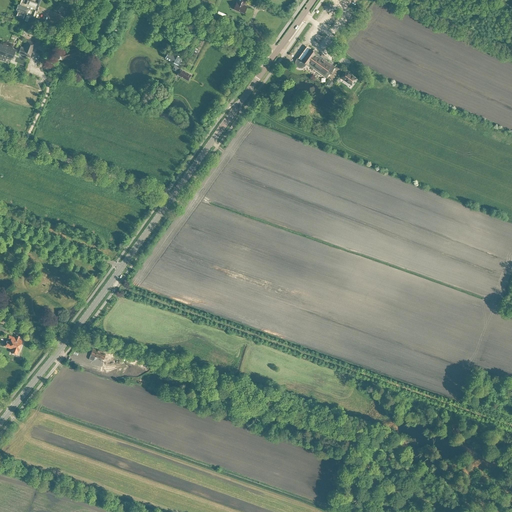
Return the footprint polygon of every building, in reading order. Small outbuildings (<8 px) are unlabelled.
[(243,5),(246,0),(245,0),(238,0),(238,3),(237,2),(234,10),(239,12),(240,12),(243,13),(244,13),(244,12),(245,11),(245,10),(246,6),(243,5)] [(26,15),(29,8),(18,4),(16,10),(17,11),(17,12),(26,15)] [(28,16),(28,15),(27,15),(27,16),(26,16),(24,21),(32,24),(34,17),(29,16),(29,17),(28,16)] [(40,38),(42,33),(23,26),(21,32),(40,38)] [(175,42),(177,38),(167,32),(164,36),(175,42)] [(30,58),(35,43),(26,39),(23,47),(21,47),(18,54),(30,58)] [(13,58),(16,50),(0,43),(0,56),(10,60),(11,58),(13,58)] [(314,52),(306,47),(305,46),(296,59),(295,61),(295,62),(295,63),(295,64),(295,65),(296,66),(296,67),(297,67),(298,68),(299,68),(300,68),(301,68),(302,68),(303,68),(303,67),(304,67),(306,64),(323,76),(326,78),(329,73),(327,71),(331,65),(314,52)] [(61,60),(80,55),(78,48),(59,53),(60,55),(57,56),(57,59),(61,58),(61,60)] [(173,55),(168,52),(165,58),(175,64),(172,69),(178,73),(177,75),(188,81),(191,75),(180,69),(182,67),(179,66),(182,60),(179,59),(180,57),(174,53),(173,55)] [(351,84),(355,79),(348,74),(348,73),(345,71),(340,77),(343,80),(344,79),(351,84)] [(16,338),(8,335),(7,339),(11,340),(10,342),(7,340),(5,346),(12,349),(11,352),(17,354),(18,351),(22,340),(19,339),(19,337),(17,336),(16,338)] [(104,360),(105,354),(103,353),(103,352),(92,348),(91,351),(91,352),(90,353),(90,355),(89,358),(90,360),(92,360),(94,360),(94,357),(104,360)] [(105,359),(103,365),(110,368),(109,372),(116,374),(117,369),(122,371),(124,365),(130,367),(132,361),(123,358),(123,359),(115,356),(116,356),(112,354),(109,361),(105,359)] [(134,355),(133,359),(151,366),(153,361),(134,355)] [(106,373),(108,368),(96,363),(94,369),(106,373)]
